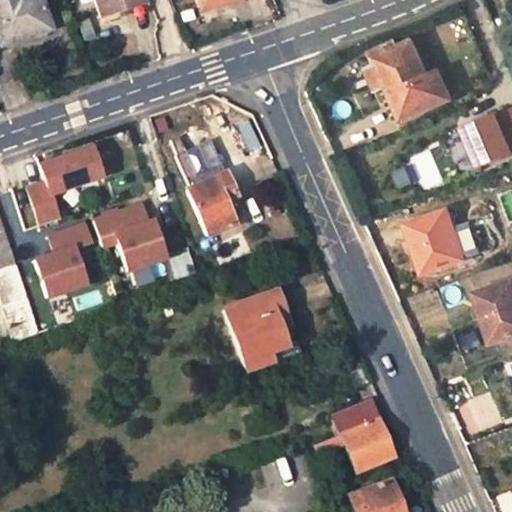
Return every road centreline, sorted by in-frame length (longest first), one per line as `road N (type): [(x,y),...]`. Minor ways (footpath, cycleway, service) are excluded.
road 1 (residential): [(461,511),(259,51)]
road 2 (unclassified): [(0,138),(259,51)]
road 3 (unclassified): [(259,51),(410,0)]
